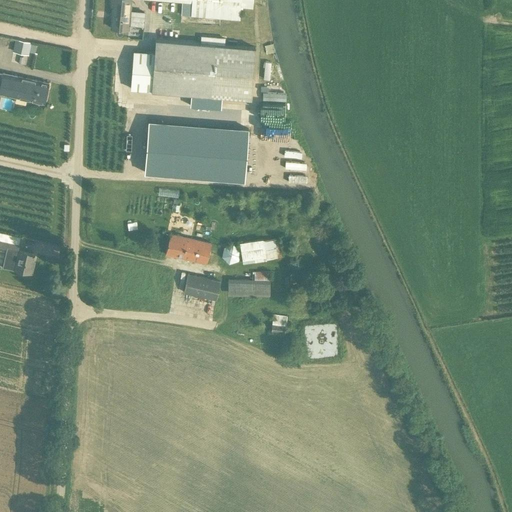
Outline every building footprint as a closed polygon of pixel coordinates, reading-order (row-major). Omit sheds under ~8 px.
[(132,0),(110,0),(110,6),(112,6),(110,28),(128,29),(128,23),(143,25),(145,12),(131,11),(132,0)] [(163,0),(182,1),(181,15),(242,18),(242,6),(255,7),(255,0),(163,0)] [(28,54),(30,42),(15,39),(13,51),(28,54)] [(255,47),(155,39),(154,52),(134,50),(131,89),(251,98),(255,47)] [(0,92),(44,103),(48,83),(0,71),(0,92)] [(284,100),(284,95),(284,94),(281,94),(281,90),(264,89),(263,98),(284,100)] [(149,121),(145,172),(244,180),(248,129),(149,121)] [(292,139),(293,123),(263,122),(262,138),(292,139)] [(165,254),(206,263),(211,243),(170,233),(165,254)] [(243,263),(266,259),(283,256),(280,238),(263,239),(263,238),(239,242),(243,263)] [(4,267),(32,273),(35,261),(32,261),(34,254),(18,250),(19,245),(0,240),(0,247),(8,249),(4,267)] [(240,253),(240,252),(239,250),(239,248),(237,245),(234,244),(231,243),(227,243),(225,244),(224,245),(222,247),(221,248),(221,252),(221,255),(223,258),(226,261),(229,262),(233,261),(235,261),(236,260),(238,258),(239,256),(240,253)] [(270,271),(252,271),(252,279),(228,278),(228,295),(270,295),(270,271)] [(188,273),(184,292),(216,299),(220,281),(188,273)] [(271,331),(285,333),(285,331),(291,332),(292,325),(286,325),(287,316),(273,314),(271,331)]
